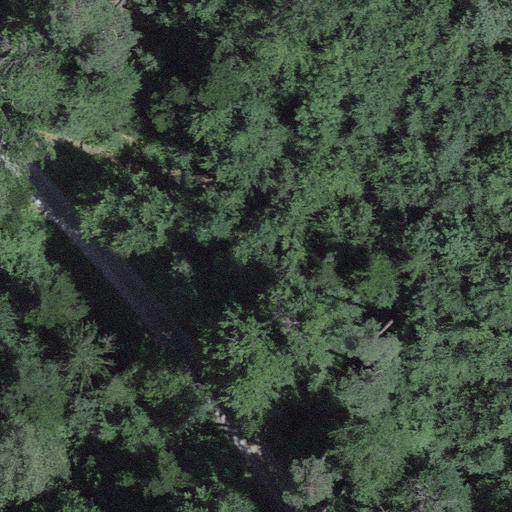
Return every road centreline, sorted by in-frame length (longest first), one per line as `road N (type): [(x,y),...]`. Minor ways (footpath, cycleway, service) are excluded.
road 1 (track): [(0,141),(254,195),(511,205)]
road 2 (track): [(294,511),(123,276),(0,141)]
